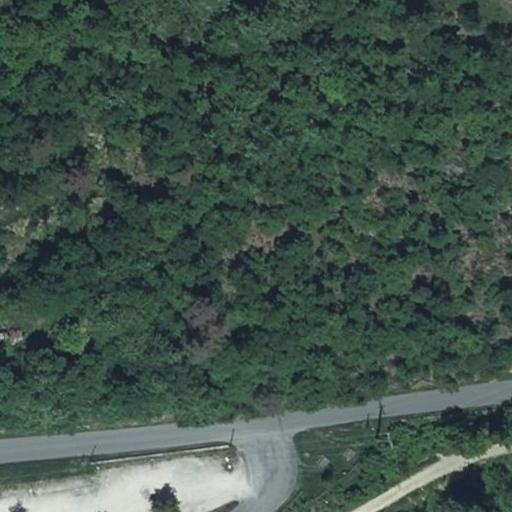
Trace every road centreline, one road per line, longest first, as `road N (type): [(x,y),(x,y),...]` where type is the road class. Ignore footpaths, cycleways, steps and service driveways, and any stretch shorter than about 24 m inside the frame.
road 1 (tertiary): [(0,454),(511,391)]
road 2 (track): [(365,511),(429,472),(511,448)]
